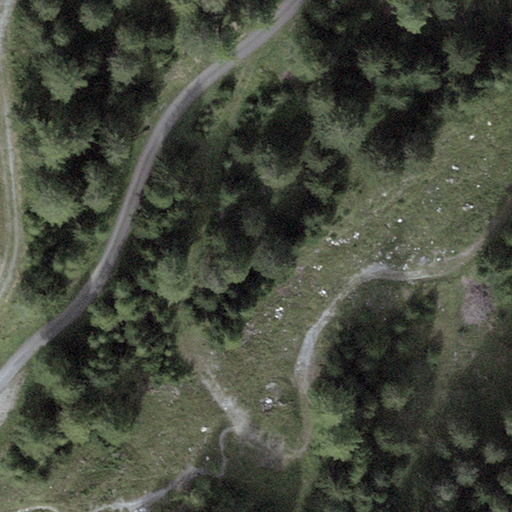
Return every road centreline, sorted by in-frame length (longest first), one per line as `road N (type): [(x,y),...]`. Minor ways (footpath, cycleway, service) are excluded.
road 1 (track): [(258,37),(176,286),(176,313),(185,342),(291,484)]
road 2 (track): [(298,0),(171,112),(85,302),(0,380)]
road 3 (track): [(0,290),(15,236),(0,57)]
